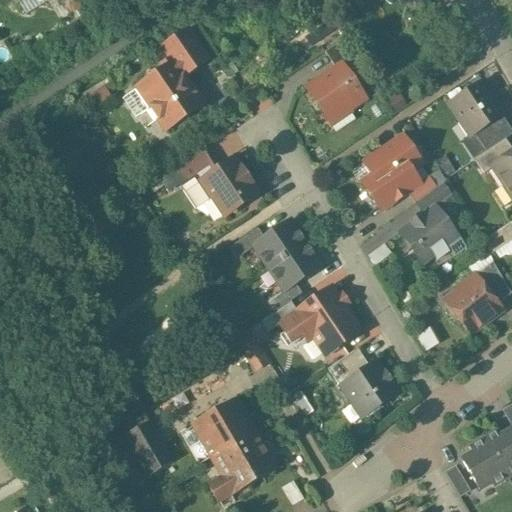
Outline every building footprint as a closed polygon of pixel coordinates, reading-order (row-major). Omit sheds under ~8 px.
[(54,0),(60,9),(72,0),(54,0)] [(185,31),(162,47),(171,61),(181,77),(182,76),(205,60),(185,31)] [(345,38),(323,52),(334,68),(339,65),(343,70),(358,60),(345,38)] [(181,77),(171,61),(160,68),(163,71),(137,89),(150,108),(147,110),(147,111),(154,121),(155,121),(158,119),(164,129),(201,104),(199,101),(201,100),(201,99),(194,89),(193,88),(191,90),(182,76),(181,77)] [(334,68),(306,87),(327,119),(341,110),(347,111),(363,100),(343,70),(339,65),(334,68)] [(482,82),(448,104),(459,122),(464,119),(473,134),(501,116),(503,114),(482,82)] [(94,119),(116,105),(103,83),(80,97),(94,119)] [(511,132),(501,116),(473,134),(485,151),(473,159),(473,160),(511,133),(511,132)] [(511,133),(473,160),(483,174),(494,166),(493,165),(511,152),(511,150),(504,139),(511,134),(511,133)] [(401,136),(362,162),(371,175),(361,182),(380,211),(408,192),(419,185),(418,184),(410,172),(421,165),(401,136)] [(204,149),(178,167),(185,177),(211,160),(204,149)] [(511,152),(493,165),(494,166),(511,193),(511,152)] [(234,158),(199,182),(207,199),(206,203),(207,207),(211,213),(215,215),(219,216),(221,215),(223,217),(258,193),(234,158)] [(427,178),(418,184),(419,185),(408,192),(415,203),(435,189),(427,178)] [(435,189),(415,203),(424,214),(433,207),(433,208),(450,195),(442,184),(435,189)] [(424,214),(421,216),(420,214),(409,222),(410,224),(399,232),(422,264),(433,256),(436,260),(448,251),(445,247),(456,238),(433,208),(433,207),(424,214)] [(255,277),(255,278),(309,241),(308,240),(305,243),(301,237),(300,238),(289,221),(264,239),(253,246),(254,247),(268,268),(255,277)] [(511,225),(510,222),(480,242),(489,255),(511,239),(511,225)] [(236,259),(254,247),(253,246),(264,239),(257,229),(229,248),(236,259)] [(269,269),(283,290),(283,291),(294,284),(320,266),(308,250),(310,249),(306,244),(309,241),(255,278),(269,269)] [(375,264),(390,253),(383,245),(368,256),(375,264)] [(510,294),(492,263),(474,277),(496,305),(510,294)] [(474,277),(474,276),(457,289),(460,292),(446,303),(448,306),(447,311),(452,318),(458,318),(470,334),(500,310),(496,305),(474,277)] [(265,302),(273,313),(290,301),(301,294),(294,284),(283,291),(283,290),(265,302)] [(296,311),(278,324),(279,325),(292,344),(302,337),(304,340),(311,336),(324,356),(360,331),(331,288),(296,311)] [(278,324),(296,311),(290,301),(273,313),(260,322),(267,333),(279,325),(278,324)] [(423,350),(435,345),(429,329),(417,333),(423,350)] [(257,342),(243,349),(253,370),(267,364),(257,342)] [(327,369),(339,387),(368,367),(356,349),(327,369)] [(382,375),(374,364),(368,367),(339,387),(350,403),(357,404),(367,419),(382,408),(380,405),(396,394),(389,383),(391,382),(384,373),(382,375)] [(236,400),(192,425),(192,427),(201,442),(210,458),(211,457),(234,444),(238,449),(258,438),(236,400)] [(118,426),(124,436),(148,422),(142,412),(118,426)] [(148,422),(124,436),(148,477),(171,463),(148,422)] [(201,442),(192,427),(180,434),(189,449),(201,442)] [(511,429),(501,435),(498,430),(483,439),(506,479),(511,475),(511,429)] [(234,444),(211,457),(223,478),(208,486),(216,501),(231,493),(232,495),(276,469),(258,438),(238,449),(234,444)] [(506,479),(483,439),(467,448),(471,453),(460,460),(479,491),(491,483),(493,487),(506,479)] [(0,462),(0,483),(8,479),(0,462)] [(443,470),(462,494),(471,486),(452,463),(443,470)]
